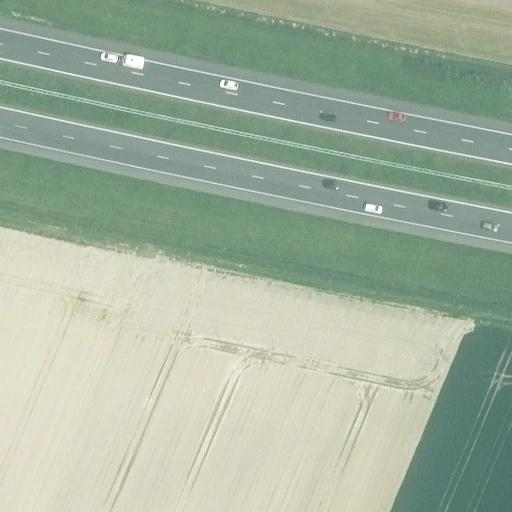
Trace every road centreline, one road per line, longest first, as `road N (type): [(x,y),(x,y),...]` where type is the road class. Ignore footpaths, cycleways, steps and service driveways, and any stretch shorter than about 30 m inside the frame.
road 1 (motorway): [(511,147),(0,42)]
road 2 (motorway): [(0,122),(511,224)]
